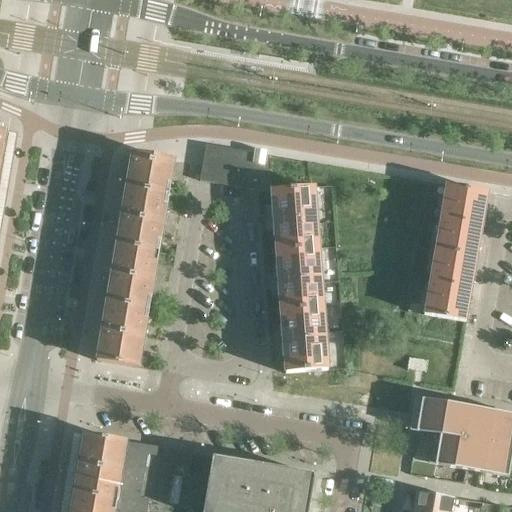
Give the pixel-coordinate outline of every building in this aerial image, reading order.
[(271,192),(269,157),(206,147),(204,160),(200,182),(261,192),(271,192)] [(168,196),(174,162),(132,155),(126,189),(168,196)] [(476,258),(487,194),(446,187),(435,251),(476,258)] [(318,249),(316,219),(314,188),(271,192),(276,253),(318,249)] [(158,254),(166,208),(168,196),(126,189),(116,246),(158,254)] [(149,311),(157,265),(158,254),(116,246),(106,304),(149,311)] [(323,309),(320,279),(318,249),(276,253),(280,312),(323,309)] [(465,323),(476,258),(435,251),(424,316),(465,323)] [(139,369),(147,322),(149,311),(106,304),(96,362),(139,369)] [(327,371),(325,339),(323,309),(280,312),(285,374),(327,371)] [(508,478),(511,455),(511,415),(422,401),(416,432),(440,437),(437,450),(438,450),(435,466),(439,466),(439,467),(508,478)] [(156,480),(160,456),(156,455),(157,449),(84,437),(79,465),(143,476),(143,477),(156,480)] [(187,478),(191,456),(177,454),(173,476),(187,478)] [(309,508),(310,504),(303,504),(305,493),(310,494),(313,480),(314,480),(314,476),(212,458),(203,511),(307,511),(308,508),(309,508)] [(145,511),(147,502),(152,503),(156,480),(143,477),(143,476),(79,465),(70,511),(145,511)] [(453,511),(456,500),(414,493),(410,511),(453,511)]
